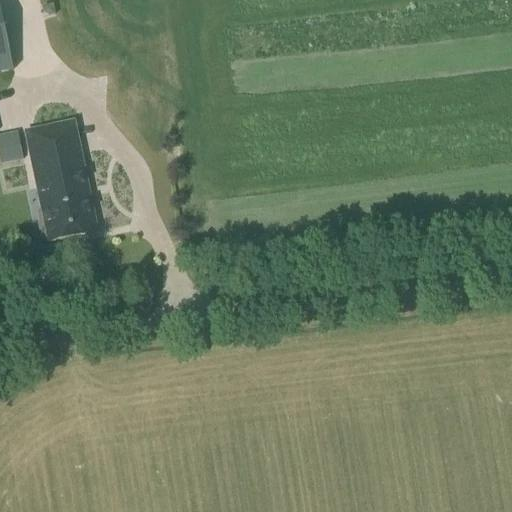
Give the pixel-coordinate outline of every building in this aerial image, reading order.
[(97,0),(104,92),(155,88),(149,0),(97,0)] [(51,6),(42,8),(44,15),(48,17),(54,15),(51,6)] [(0,20),(0,73),(10,72),(0,20)] [(96,233),(72,124),(25,133),(48,243),(96,233)] [(20,132),(0,133),(0,163),(21,163),(20,132)]
